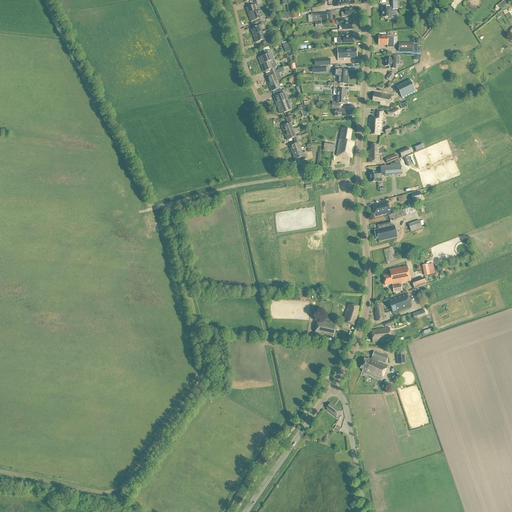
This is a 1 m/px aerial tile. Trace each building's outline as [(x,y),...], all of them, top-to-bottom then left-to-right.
[(258,12),(260,11),(257,4),(260,3),(259,0),(254,2),(255,5),(246,8),(248,15),(258,12)] [(460,3),(461,0),(449,0),(450,1),(448,5),(454,9),(457,5),(458,5),(459,3),(460,3)] [(505,0),(499,6),(502,9),(509,4),(505,0)] [(389,10),(397,10),(397,1),(391,2),(391,8),(389,8),(382,9),(382,18),(390,18),(389,10)] [(355,15),(354,9),(345,10),(345,13),(341,13),(342,18),(346,17),(346,16),(355,15)] [(258,12),(248,15),(251,22),(254,21),(256,24),(258,23),(264,21),(265,20),(264,18),(266,18),(264,13),(263,13),(261,10),(260,11),(258,12)] [(327,13),(311,14),(312,21),(327,20),(327,21),(333,21),(332,12),(327,12),(327,13)] [(342,30),(352,30),(352,22),(345,23),(345,20),(338,20),(339,24),(342,24),(342,30)] [(259,26),(250,29),(253,36),(262,33),(259,26)] [(264,32),(262,33),(253,36),(255,43),(261,41),(263,44),(268,42),(267,39),(265,40),(264,37),(266,36),(264,32)] [(337,44),(340,44),(353,43),(353,36),(346,36),(346,33),(339,33),(339,38),(336,38),(337,44)] [(384,37),(378,37),(378,45),(387,45),(387,48),(393,48),(393,37),(387,37),(387,36),(384,36),(384,37)] [(289,43),(282,45),(286,54),(292,51),(289,43)] [(413,44),(398,44),(398,52),(413,53),(413,44)] [(348,49),(348,48),(337,49),(338,62),(344,61),(344,58),(357,58),(356,49),(348,49)] [(258,58),(261,65),(274,60),(271,50),(263,53),(264,56),(258,58)] [(385,67),(390,67),(390,69),(396,69),(396,58),(391,58),(391,59),(385,58),(385,67)] [(330,65),(330,59),(319,60),(319,63),(315,64),(315,67),(330,65)] [(274,60),(261,65),(263,72),(270,70),(271,73),(276,71),(275,68),(277,67),(274,60)] [(338,71),(338,77),(348,78),(348,71),(341,70),(342,67),(335,67),(335,71),(338,71)] [(266,78),(268,85),(278,81),(281,80),(279,74),(284,72),(283,68),(276,71),(271,73),(272,75),(266,78)] [(386,78),(391,81),(395,76),(390,73),(386,78)] [(328,86),(334,87),(340,87),(340,84),(347,85),(348,78),(338,77),(337,83),(334,82),(334,83),(330,83),(330,86),(328,86)] [(402,98),(415,92),(409,79),(396,86),(402,98)] [(278,81),(268,85),(271,92),(277,90),(278,92),(284,90),(283,87),(280,88),(278,81)] [(334,87),(328,86),(328,89),(333,90),(333,91),(336,91),(336,97),(346,97),(347,90),(340,90),(340,87),(334,87)] [(273,98),(276,105),(285,101),(288,100),(285,93),(288,92),(287,89),(284,91),(284,90),(278,92),(279,95),(273,98)] [(390,96),(373,93),(372,101),(380,102),(380,105),(388,106),(390,96)] [(345,104),(346,97),(336,97),(336,102),(332,102),(332,106),(339,107),(339,104),(345,104)] [(285,101),(276,105),(279,112),(285,109),(286,112),(291,110),(290,107),(288,108),(286,102),(288,101),(288,100),(285,101)] [(338,110),(339,107),(332,106),(332,110),(335,111),(334,116),(344,117),(345,110),(338,110)] [(390,111),(386,111),(388,116),(392,116),(394,115),(395,117),(400,114),(400,113),(397,108),(392,111),(390,112),(390,111)] [(371,129),(370,132),(370,135),(379,135),(380,130),(381,130),(381,128),(382,117),(383,111),(377,110),(376,118),(369,117),(368,129),(371,129)] [(284,134),(294,130),(292,127),(295,126),(294,122),(295,122),(292,116),(285,118),(288,124),(281,127),(284,134)] [(409,132),(419,128),(418,123),(407,127),(409,132)] [(352,130),(341,128),(339,140),(336,156),(351,158),(354,142),(350,142),(352,130)] [(293,138),(294,141),(299,139),(298,136),(296,137),(294,130),(284,134),(287,141),(293,138)] [(289,146),(292,153),(301,150),(298,143),(301,142),(299,139),(294,141),(295,144),(289,146)] [(323,149),(333,152),(335,145),(326,142),(323,149)] [(379,163),(379,153),(383,153),(383,150),(379,150),(379,145),(371,145),(371,150),(368,151),(368,162),(379,163)] [(408,148),(399,151),(401,158),(410,154),(408,148)] [(307,159),(306,157),(308,157),(306,152),(303,153),(301,150),(292,153),(294,160),(301,158),(302,161),(307,159)] [(396,155),(385,159),(387,164),(398,160),(397,159),(399,159),(398,156),(396,157),(396,155)] [(381,181),(381,176),(401,175),(401,174),(400,163),(400,161),(394,162),(394,164),(390,164),(390,166),(380,167),(380,173),(376,173),(376,172),(369,173),(370,182),(381,181)] [(421,199),(420,193),(419,191),(411,194),(413,202),(421,199)] [(377,216),(390,213),(387,201),(372,205),(374,214),(376,214),(377,216)] [(388,216),(389,220),(392,219),(393,221),(417,212),(415,208),(413,209),(412,207),(388,216)] [(391,226),(390,221),(377,224),(378,229),(374,230),(376,239),(378,238),(378,242),(397,237),(394,225),(391,226)] [(419,221),(408,225),(410,232),(422,228),(421,226),(424,225),(423,221),(420,222),(419,221)] [(410,282),(407,266),(389,270),(390,274),(383,276),(385,285),(392,284),(392,285),(410,282)] [(423,278),(411,282),(414,289),(426,285),(423,278)] [(400,285),(392,286),(393,293),(402,291),(400,285)] [(393,314),(411,308),(407,294),(388,301),(393,314)] [(359,306),(349,304),(343,322),(354,325),(357,314),(357,313),(359,306)] [(384,320),(382,304),(375,305),(376,314),(375,314),(376,321),(384,320)] [(414,320),(426,316),(424,310),(412,314),(414,320)] [(333,338),(336,324),(317,321),(314,334),(333,338)] [(391,341),(389,328),(383,329),(377,330),(371,331),(372,343),(391,341)] [(401,360),(407,358),(404,348),(398,350),(401,360)] [(387,357),(374,351),(370,360),(368,359),(367,360),(365,359),(361,369),(363,370),(362,372),(381,380),(387,366),(375,361),(376,358),(385,362),(387,357)] [(338,409),(330,403),(327,408),(328,409),(327,410),(336,418),(342,411),(338,409)]
